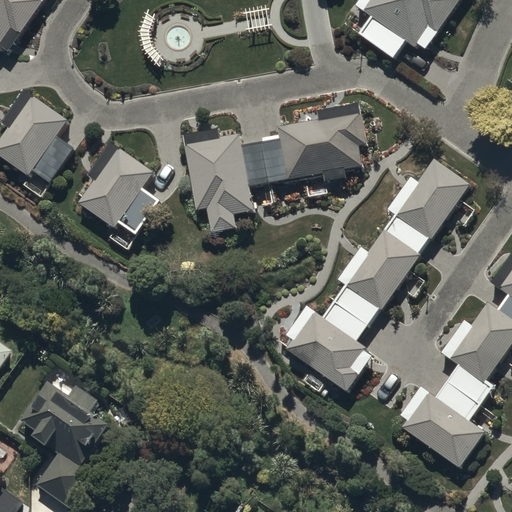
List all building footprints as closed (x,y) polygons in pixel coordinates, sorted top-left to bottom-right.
[(0,0),(0,46),(2,48),(16,28),(24,34),(48,0),(47,0),(0,0)] [(372,0),(366,8),(418,46),(433,26),(441,31),(464,0),(372,0)] [(35,93),(0,143),(0,151),(34,175),(73,119),(35,93)] [(323,119),(282,126),(291,177),(327,171),(329,181),(351,177),(349,167),(367,164),(364,144),(371,143),(364,104),(322,111),(323,119)] [(257,210),(244,133),(224,137),(224,139),(190,145),(201,210),(211,208),(215,231),(241,227),(239,213),(257,210)] [(122,146),(84,201),(120,227),(159,172),(122,146)] [(474,184),(438,159),(400,214),(436,239),(474,184)] [(425,255),(389,230),(350,285),(386,310),(425,255)] [(511,273),(503,287),(511,293),(511,273)] [(511,347),(511,315),(492,302),(453,357),(488,382),(511,347)] [(370,347),(319,312),(292,349),(351,390),(363,373),(356,367),(370,347)] [(0,382),(16,359),(0,348),(0,382)] [(26,431),(64,457),(40,491),(70,511),(76,511),(98,481),(87,473),(114,434),(95,421),(104,409),(82,394),(73,406),(53,392),(26,431)] [(488,432),(433,393),(408,428),(464,467),(488,432)] [(24,511),(7,500),(15,489),(0,478),(0,511),(24,511)]
